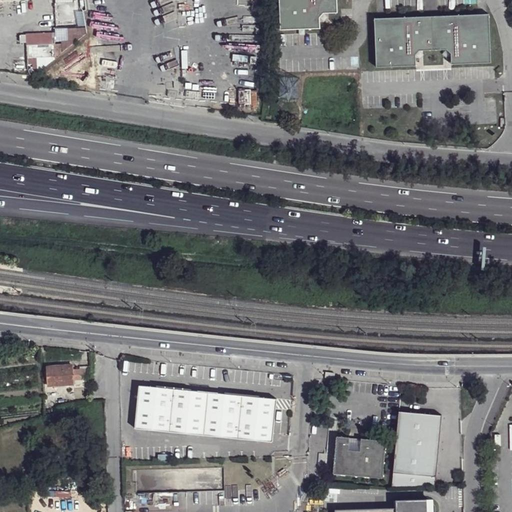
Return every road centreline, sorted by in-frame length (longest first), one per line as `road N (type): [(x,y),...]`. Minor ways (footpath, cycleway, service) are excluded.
road 1 (motorway): [(511,212),(257,182),(0,139)]
road 2 (tertiary): [(511,162),(0,91)]
road 3 (tertiary): [(496,369),(0,326)]
road 4 (motorway): [(0,176),(371,233)]
road 5 (motorway): [(0,203),(371,233)]
road 6 (residential): [(473,511),(470,436),(496,369)]
road 7 (motorway): [(371,233),(511,246)]
